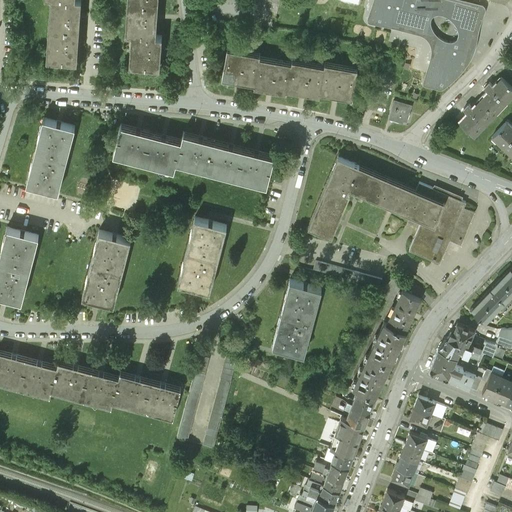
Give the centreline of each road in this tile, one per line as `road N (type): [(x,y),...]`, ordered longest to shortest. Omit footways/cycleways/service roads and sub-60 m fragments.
road 1 (residential): [(0,324),(126,333),(203,319),(270,260),(311,123)]
road 2 (residential): [(199,104),(13,91)]
road 3 (residential): [(450,302),(393,250),(373,259),(320,255)]
road 4 (track): [(0,453),(140,511)]
road 5 (residential): [(408,372),(352,511)]
road 6 (residential): [(493,54),(404,150)]
